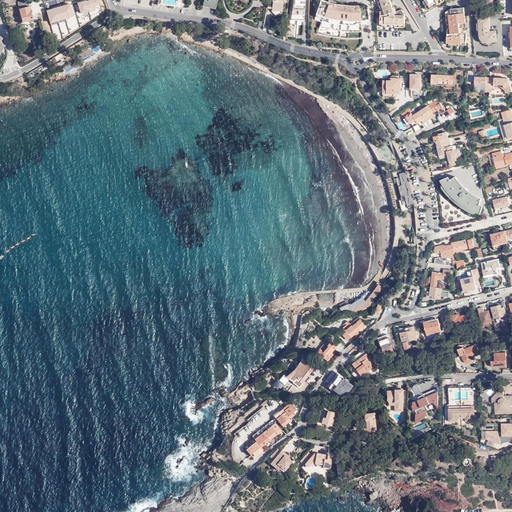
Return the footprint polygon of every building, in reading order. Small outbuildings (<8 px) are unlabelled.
[(30,8),(27,0),(23,0),(17,2),(18,7),(20,13),(17,14),(19,21),(22,20),(23,22),(33,19),(32,16),(30,8)] [(293,0),(292,20),(304,20),(305,0),(293,0)] [(327,2),(321,0),(319,0),(314,16),(314,21),(320,23),(318,29),(337,32),(343,33),(361,32),(360,27),(368,26),(367,20),(368,20),(366,4),(359,5),(355,5),(351,5),(341,5),(336,4),(332,3),(327,2)] [(380,14),(380,24),(383,24),(392,25),(395,25),(404,25),(405,15),(402,11),(396,13),(396,11),(394,7),(393,8),(390,0),(379,0),(382,8),(383,10),(383,14),(380,14)] [(425,0),(422,0),(428,10),(430,9),(425,0)] [(425,0),(430,9),(431,9),(439,4),(438,2),(442,0),(425,0)] [(461,7),(450,9),(451,14),(449,14),(451,29),(451,30),(450,37),(447,37),(447,44),(450,44),(450,42),(460,42),(462,42),(467,42),(467,33),(462,33),(461,28),(466,27),(464,9),(462,9),(461,7)] [(490,20),(501,19),(500,11),(480,13),(481,19),(478,19),(479,35),(480,35),(480,40),(481,41),(482,42),(483,42),(484,42),(486,43),(486,42),(492,42),(492,43),(497,43),(496,32),(491,32),(490,20)] [(82,41),(85,46),(91,43),(87,38),(82,41)] [(409,73),(409,88),(421,88),(421,73),(409,73)] [(449,85),(452,85),(453,76),(432,75),(432,84),(438,85),(438,82),(449,82),(449,85)] [(390,81),(384,81),(384,90),(388,90),(388,94),(394,94),(401,94),(402,76),(392,76),(392,78),(391,78),(390,79),(390,81)] [(476,84),(485,84),(485,91),(487,91),(487,92),(489,92),(490,87),(491,87),(491,78),(476,78),(476,84)] [(511,89),(509,79),(491,78),(491,87),(495,87),(495,85),(504,85),(507,94),(511,91),(511,89)] [(439,103),(433,101),(433,102),(438,108),(436,109),(437,111),(438,113),(440,112),(441,114),(441,115),(444,113),(447,118),(455,112),(452,108),(446,112),(440,102),(439,103)] [(405,116),(406,118),(410,124),(411,125),(415,122),(416,124),(422,121),(424,124),(436,117),(433,113),(437,111),(436,109),(438,108),(433,102),(424,108),(425,109),(417,113),(415,111),(405,116)] [(501,113),(503,119),(511,116),(511,114),(511,110),(501,113)] [(403,118),(400,114),(394,118),(396,122),(403,118)] [(511,116),(503,119),(507,133),(509,138),(511,137),(511,116)] [(435,142),(436,141),(439,153),(446,152),(447,155),(450,166),(459,164),(458,159),(461,159),(458,149),(456,150),(453,150),(452,146),(451,146),(446,132),(440,134),(440,133),(434,135),(435,136),(433,137),(435,142)] [(495,167),(508,164),(508,165),(511,164),(511,152),(502,155),(501,151),(492,153),(495,167)] [(399,206),(406,204),(406,208),(414,206),(412,198),(410,190),(408,181),(405,173),(405,172),(398,174),(399,178),(393,180),(395,191),(395,192),(396,195),(399,206)] [(448,179),(441,182),(442,185),(443,187),(444,189),(446,192),(448,194),(452,198),(456,201),(460,205),(461,206),(465,208),(468,210),(472,212),(476,213),(482,215),(479,207),(484,206),(482,200),(475,197),(471,195),(467,192),(463,189),(462,188),(460,186),(458,183),(456,180),(449,183),(448,179)] [(500,206),(501,208),(510,205),(508,196),(493,200),(495,208),(500,206)] [(508,243),(507,240),(505,232),(491,235),(492,237),(493,237),(495,244),(503,242),(503,244),(508,243)] [(468,239),(453,243),(453,245),(456,252),(476,247),(474,239),(468,240),(468,239)] [(457,255),(456,252),(453,245),(451,245),(451,244),(446,245),(444,244),(438,246),(433,250),(438,255),(440,253),(441,258),(448,257),(448,259),(455,258),(454,256),(457,255)] [(489,260),(490,262),(485,264),(486,269),(484,269),(482,270),(484,276),(493,274),(494,275),(499,274),(498,270),(497,270),(496,266),(499,266),(504,264),(503,257),(489,260)] [(431,283),(431,287),(437,287),(439,278),(448,279),(449,274),(451,274),(452,270),(444,269),(443,273),(433,271),(432,277),(430,276),(429,282),(431,283)] [(479,269),(469,272),(470,278),(462,280),(465,292),(477,289),(476,286),(479,285),(478,281),(482,280),(479,269)] [(376,286),(371,294),(374,297),(377,295),(376,294),(380,289),(376,286)] [(441,299),(443,288),(437,287),(431,287),(430,291),(429,296),(436,297),(436,298),(441,299)] [(352,314),(367,306),(374,297),(369,293),(364,299),(352,304),(352,306),(348,308),(352,314)] [(490,320),(487,304),(478,306),(478,310),(484,308),(484,313),(479,314),(481,321),(490,320)] [(501,308),(500,305),(491,308),(494,319),(506,316),(504,308),(501,308)] [(456,312),(456,310),(451,312),(452,316),(451,316),(450,317),(450,318),(450,319),(450,322),(450,323),(452,330),(458,329),(457,326),(469,323),(467,314),(460,316),(458,316),(458,314),(460,314),(459,313),(458,313),(457,312),(456,312)] [(441,332),(438,318),(430,320),(430,319),(423,320),(426,335),(441,332)] [(344,329),(341,332),(347,340),(364,325),(360,320),(352,326),(352,327),(347,332),(344,329)] [(410,327),(400,329),(403,343),(418,340),(415,326),(410,327)] [(383,354),(392,351),(388,338),(378,341),(383,354)] [(331,356),(330,355),(333,351),(332,351),(337,346),(331,341),(327,346),(325,344),(315,355),(321,360),(324,358),(327,361),(331,356)] [(341,344),(336,348),(339,352),(344,347),(341,344)] [(462,348),(457,350),(460,356),(461,356),(464,362),(466,364),(467,364),(468,364),(469,364),(470,364),(471,363),(472,362),(472,360),(472,359),(472,357),(479,354),(475,345),(463,350),(462,348)] [(495,361),(491,361),(492,366),(499,366),(500,367),(506,367),(505,352),(495,353),(494,353),(495,361)] [(366,354),(357,360),(360,364),(361,366),(356,370),(361,376),(372,367),(366,359),(368,357),(366,354)] [(299,381),(311,367),(310,367),(305,363),(303,361),(288,378),(292,381),(299,386),(302,383),(299,381)] [(299,381),(302,383),(313,369),(311,367),(299,381)] [(343,397),(352,385),(337,373),(328,385),(343,397)] [(278,380),(283,385),(288,379),(282,374),(278,380)] [(401,390),(385,391),(385,404),(389,404),(389,401),(393,402),(393,413),(399,413),(401,410),(402,408),(401,390)] [(434,406),(440,411),(439,391),(425,397),(426,399),(424,398),(421,400),(420,402),(420,403),(413,406),(412,411),(414,414),(417,414),(418,417),(417,418),(417,426),(427,421),(427,420),(429,419),(428,414),(429,414),(427,409),(434,406)] [(505,394),(500,395),(494,402),(494,406),(497,406),(497,417),(511,416),(511,411),(511,408),(511,399),(505,399),(505,394)] [(282,427),(292,419),(291,418),(295,415),(293,412),(296,409),(290,402),(282,408),(283,409),(274,416),(282,427)] [(476,424),(475,409),(451,410),(451,425),(459,425),(459,421),(467,421),(467,424),(476,424)] [(325,418),(323,417),(321,423),(326,424),(325,425),(331,427),(331,426),(332,426),(335,413),(327,410),(325,418)] [(368,428),(369,432),(376,431),(374,412),(364,414),(365,420),(366,420),(367,428),(368,428)] [(260,447),(281,431),(272,420),(252,437),(254,439),(245,446),(245,448),(249,453),(251,452),(253,454),(254,456),(262,449),(260,447)] [(511,422),(501,422),(501,441),(511,441),(511,436),(511,435),(511,422)] [(481,441),(499,441),(499,430),(481,430),(481,441)] [(293,436),(286,446),(293,451),(300,440),(293,436)] [(275,463),(282,470),(283,469),(286,472),(293,465),(289,460),(290,459),(287,456),(286,457),(283,454),(282,455),(280,452),(275,456),(278,460),(275,463)] [(315,452),(315,453),(312,453),(303,463),(303,466),(315,463),(316,464),(317,464),(317,466),(328,468),(329,459),(327,459),(328,455),(321,454),(321,453),(315,452)] [(272,465),(280,473),(282,470),(275,463),(272,465)]
